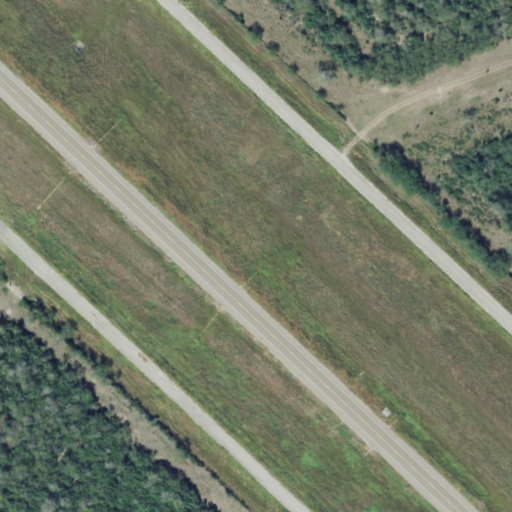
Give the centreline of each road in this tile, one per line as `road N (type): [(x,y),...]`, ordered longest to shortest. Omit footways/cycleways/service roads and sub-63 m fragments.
road 1 (trunk): [(0,75),(460,511)]
road 2 (residential): [(168,0),(73,295),(301,511)]
